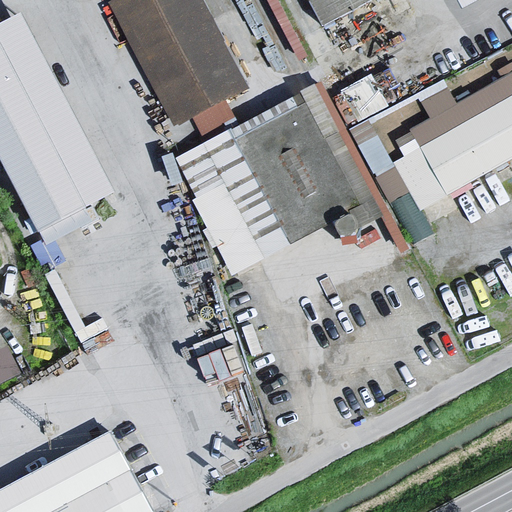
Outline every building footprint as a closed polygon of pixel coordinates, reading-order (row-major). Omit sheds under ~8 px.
[(174,128),(244,92),(196,0),(120,0),(110,5),(174,128)] [(369,0),(300,0),(315,28),(369,0)] [(87,207),(117,192),(22,11),(0,22),(0,158),(46,246),(94,221),(87,207)] [(511,158),(511,80),(457,110),(444,87),(421,99),(434,121),(399,141),(408,157),(395,165),(420,210),(511,158)] [(392,214),(323,83),(172,162),(231,274),(332,221),(342,240),(392,214)] [(9,347),(0,351),(0,385),(22,374),(9,347)] [(0,511),(145,511),(104,433),(0,487),(0,511)]
